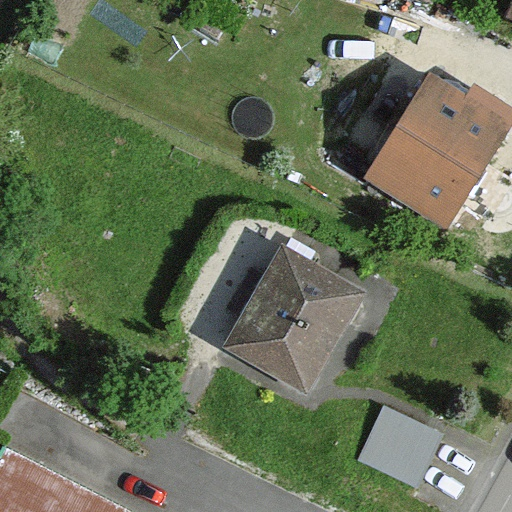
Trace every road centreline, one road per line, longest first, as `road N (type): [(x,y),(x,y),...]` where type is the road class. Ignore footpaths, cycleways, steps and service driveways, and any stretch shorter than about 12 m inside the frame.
road 1 (track): [(0,314),(18,349),(142,435)]
road 2 (unclassified): [(142,435),(289,511)]
